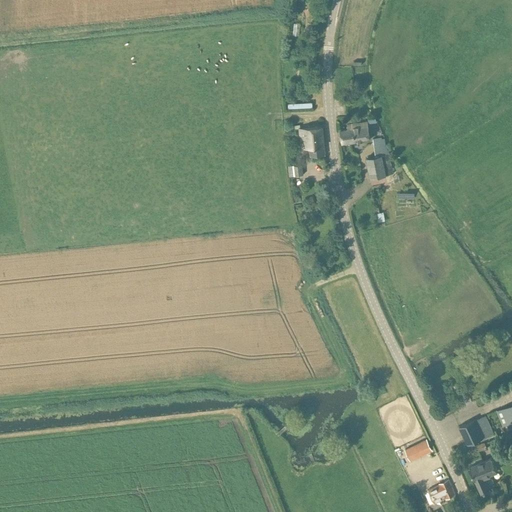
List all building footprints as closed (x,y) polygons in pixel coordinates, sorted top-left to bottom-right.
[(367,122),(357,123),(347,125),(348,130),(340,131),(342,144),(370,140),(367,122)] [(312,156),(315,156),(325,155),(323,127),(300,129),(302,150),(311,149),(312,156)] [(370,178),(380,176),(394,173),(389,154),(384,142),(382,143),(382,141),(380,141),(380,139),(373,140),(375,156),(366,159),(370,178)] [(302,165),(294,166),(295,175),(303,174),(302,165)] [(403,175),(397,177),(399,185),(405,183),(403,175)] [(376,222),(384,221),(382,212),(374,214),(376,222)] [(511,403),(497,409),(509,440),(511,438),(511,403)] [(485,415),(459,426),(467,445),(493,433),(485,415)] [(426,439),(405,449),(410,461),(432,451),(426,439)] [(483,442),(476,445),(479,452),(486,449),(483,442)] [(492,457),(469,467),(475,480),(481,492),(481,493),(497,486),(496,483),(494,484),(489,474),(498,470),(492,457)] [(417,461),(408,465),(418,491),(428,487),(417,461)] [(435,503),(455,494),(449,479),(428,488),(435,503)]
